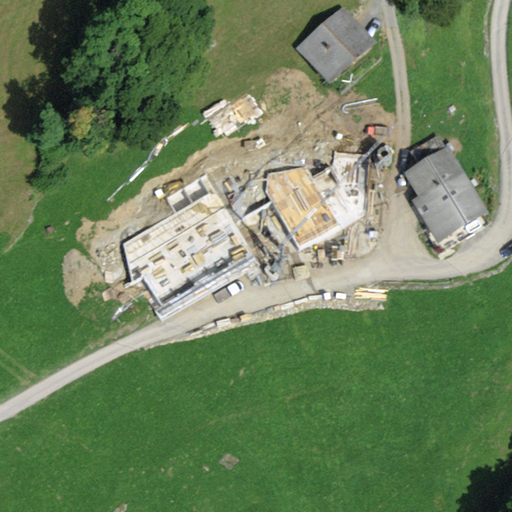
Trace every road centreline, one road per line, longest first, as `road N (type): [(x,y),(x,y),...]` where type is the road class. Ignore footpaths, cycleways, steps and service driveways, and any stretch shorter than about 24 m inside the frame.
road 1 (track): [(0,407),(263,271),(428,269),(493,246),(508,199),(498,67),(503,0)]
road 2 (track): [(394,270),(406,112),(387,0)]
